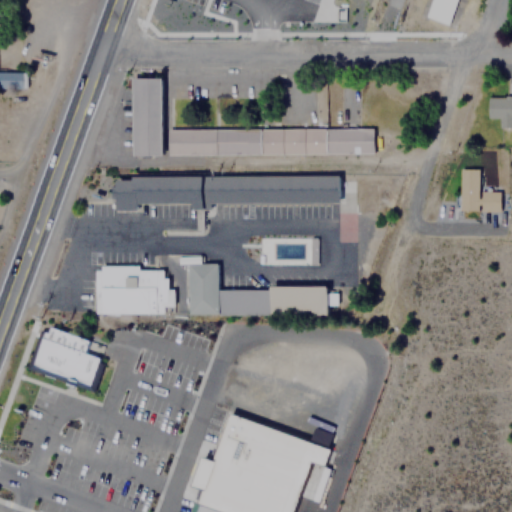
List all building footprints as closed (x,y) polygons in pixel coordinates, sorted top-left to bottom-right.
[(430,0),(424,18),(446,25),(454,0),(430,0)] [(0,26),(10,26),(10,8),(0,8),(0,26)] [(24,72),(0,72),(0,88),(24,88),(24,72)] [(163,155),(163,77),(134,77),(134,155),(163,155)] [(511,96),(486,96),(486,117),(497,117),(497,126),(511,126),(511,96)] [(374,128),(171,129),(171,155),(375,154),(374,128)] [(458,210),(499,210),(499,190),(477,190),(477,167),(458,167),(458,210)] [(136,178),(342,178),(342,205),(215,205),(215,211),(196,211),(196,205),(140,205),(140,214),(121,214),(121,182),(136,182),(136,178)] [(318,238),(310,238),(310,265),(318,264),(318,238)] [(274,290),(274,287),(330,287),(330,292),(339,292),(339,305),(330,305),(330,314),(274,314),(221,315),(221,316),(189,316),(189,264),(221,264),(221,290),(274,290)] [(103,266),(141,266),(141,271),(163,271),(163,280),(170,280),(170,291),(176,291),(176,308),(163,308),(163,314),(98,314),(98,271),(103,271),(103,266)] [(26,367),(40,329),(47,331),(50,326),(89,340),(85,351),(99,357),(97,361),(102,363),(91,391),(26,367)] [(314,463),(295,511),(224,511),(200,503),(204,491),(195,488),(206,459),(215,462),(233,414),(333,452),(327,468),(314,463)] [(313,440),(330,446),(334,434),(317,428),(313,440)] [(224,511),(200,503),(193,500),(188,511),(224,511)]
